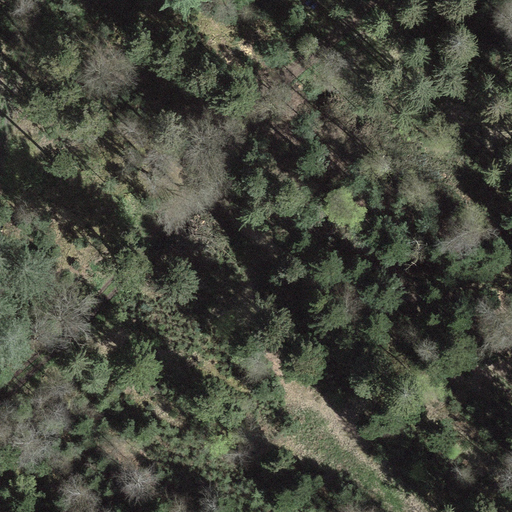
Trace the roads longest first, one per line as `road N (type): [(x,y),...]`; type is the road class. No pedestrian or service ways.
road 1 (track): [(367,0),(0,396)]
road 2 (track): [(26,0),(0,135)]
